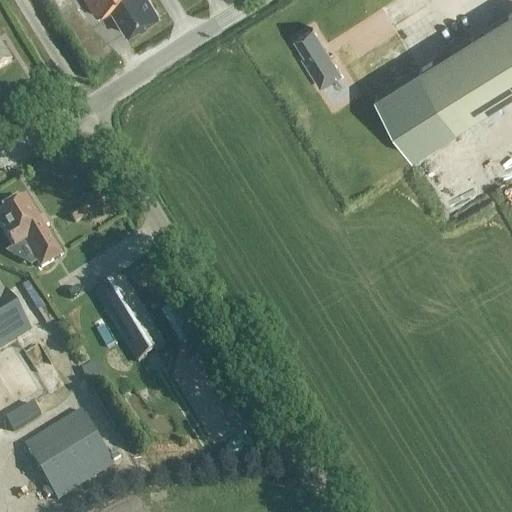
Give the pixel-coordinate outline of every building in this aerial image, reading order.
[(83,0),(96,19),(109,10),(126,36),(157,16),(147,0),(83,0)] [(442,0),(432,0),(425,4),(448,41),(462,33),(442,0)] [(511,12),(375,97),(412,157),(511,95),(511,12)] [(303,58),(321,87),(342,73),(314,28),(296,39),(307,56),(303,58)] [(0,70),(11,64),(0,45),(0,70)] [(26,200),(0,215),(0,223),(6,234),(15,249),(25,243),(40,269),(60,257),(44,230),(48,227),(43,218),(39,221),(26,200)] [(86,216),(81,208),(69,215),(74,223),(86,216)] [(122,281),(96,297),(137,364),(163,348),(122,281)] [(0,349),(30,331),(5,292),(3,293),(0,288),(0,349)] [(80,413),(24,448),(57,502),(114,467),(80,413)]
